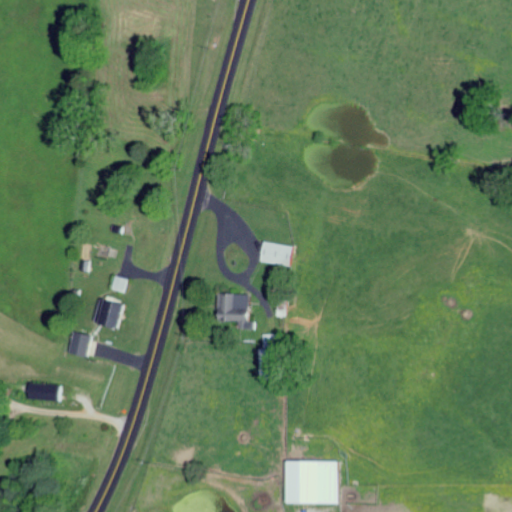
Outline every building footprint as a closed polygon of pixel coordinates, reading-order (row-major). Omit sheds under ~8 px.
[(261,259),(290,265),(294,245),(266,239),(261,259)] [(113,288),(125,292),(129,278),(117,274),(113,288)] [(219,291),(218,318),(249,319),(250,293),(219,291)] [(131,302),(110,297),(104,322),(125,326),(131,302)] [(72,352),(91,356),(96,334),(77,329),(72,352)] [(261,346),(262,378),(275,377),(275,372),(283,372),(281,333),(266,333),(266,346),(261,346)] [(66,400),(68,384),(38,381),(36,398),(66,400)] [(340,502),(340,459),(287,458),(286,501),(340,502)]
